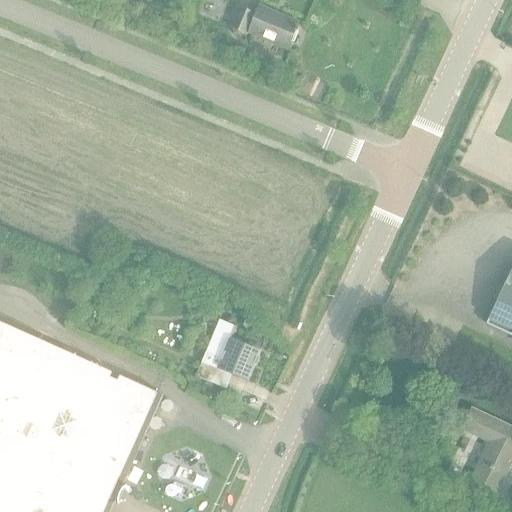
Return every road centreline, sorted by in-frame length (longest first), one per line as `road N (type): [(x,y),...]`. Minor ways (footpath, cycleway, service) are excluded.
road 1 (residential): [(406,174),(0,7)]
road 2 (secondary): [(247,511),(406,174)]
road 3 (secondary): [(406,174),(486,0)]
